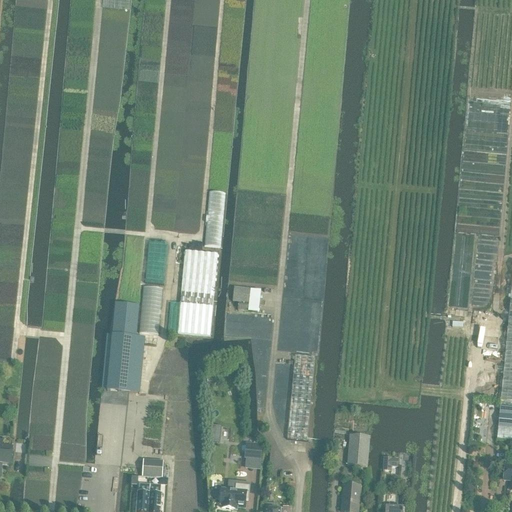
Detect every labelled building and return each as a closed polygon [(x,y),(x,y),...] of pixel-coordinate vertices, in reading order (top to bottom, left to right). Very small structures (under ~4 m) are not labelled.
[(182,284),(180,305),(212,308),(214,284),(217,254),(185,251),(182,284)] [(500,402),(497,441),(511,442),(511,279),(511,284),(504,362),(504,364),(500,402)] [(234,288),(232,302),(238,303),(237,311),(247,312),(249,290),(234,288)] [(107,391),(121,392),(139,394),(140,387),(132,386),(134,359),(142,360),(144,339),(136,338),(139,306),(126,305),(126,307),(115,306),(112,336),(107,391)] [(209,338),(212,308),(180,305),(177,334),(209,338)] [(311,397),(314,359),(295,357),(287,441),(306,443),(311,397)] [(369,439),(350,437),(347,467),(367,468),(369,439)] [(0,473),(1,474),(2,465),(5,466),(5,462),(11,462),(12,454),(13,447),(2,446),(3,441),(0,441),(0,473)] [(246,445),(248,445),(247,459),(245,459),(261,461),(262,446),(261,447),(249,446),(249,444),(246,444),(246,445)] [(384,459),(383,472),(391,473),(392,468),(398,468),(399,460),(392,460),(392,459),(384,459)] [(164,463),(143,461),(142,477),(162,479),(164,463)] [(511,467),(504,466),(503,479),(511,480),(510,486),(511,486),(511,467)] [(222,491),(220,491),(219,499),(221,499),(220,506),(222,506),(222,509),(237,511),(237,509),(245,510),(245,509),(246,501),(248,501),(250,487),(236,485),(235,491),(222,490),(222,491)] [(347,511),(357,511),(359,488),(338,486),(338,487),(345,487),(344,501),(342,501),(341,511),(342,511),(347,511)] [(135,511),(148,511),(150,488),(140,487),(140,494),(137,494),(135,511)] [(150,488),(148,511),(160,511),(161,496),(159,495),(159,488),(150,488)]
